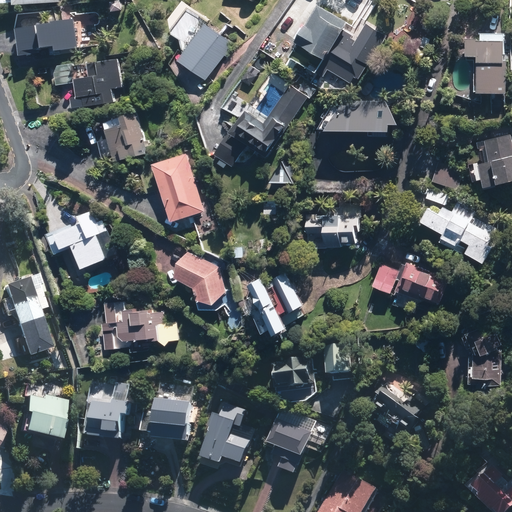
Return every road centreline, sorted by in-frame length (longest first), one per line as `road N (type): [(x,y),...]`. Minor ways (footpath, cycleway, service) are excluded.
road 1 (residential): [(0,511),(156,511)]
road 2 (unknown): [(194,115),(276,0)]
